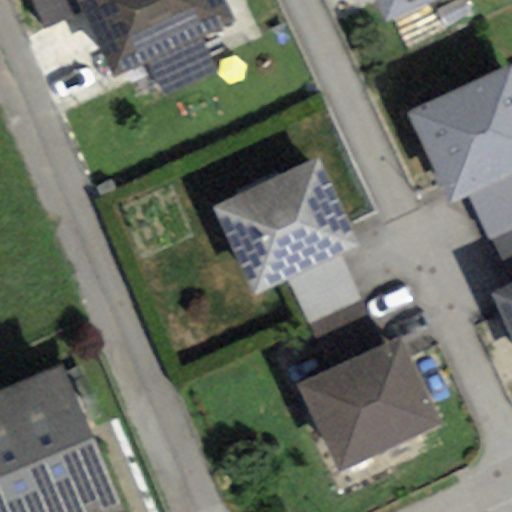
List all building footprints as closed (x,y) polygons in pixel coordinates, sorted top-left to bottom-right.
[(82,0),(112,63),(221,13),(214,0),(82,0)] [(379,0),(385,13),(412,0),(379,0)] [(511,57),(509,51),(404,102),(447,191),(460,184),(487,239),(492,236),(511,226),(511,57)] [(317,154),(212,201),(250,286),(285,270),(338,246),(355,239),(317,154)] [(511,226),(492,236),(511,274),(491,285),(511,327),(511,226)] [(360,295),(338,246),(285,270),(307,319),(360,295)] [(326,361),(379,337),(360,295),(307,319),(326,361)] [(326,361),(299,373),(337,459),(437,414),(398,328),(379,337),(326,361)] [(68,410),(52,371),(0,393),(0,511),(83,511),(108,502),(91,464),(94,459),(73,411),(68,410)]
